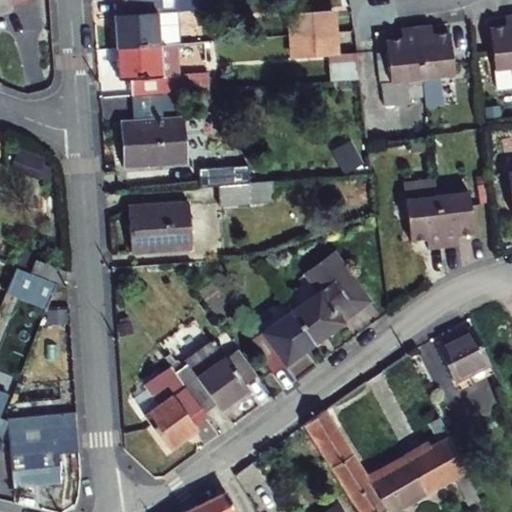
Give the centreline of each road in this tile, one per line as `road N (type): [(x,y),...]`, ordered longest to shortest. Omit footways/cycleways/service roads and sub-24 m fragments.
road 1 (residential): [(500,274),(436,301),(147,511)]
road 2 (residential): [(78,128),(110,511)]
road 3 (residential): [(69,0),(78,128)]
